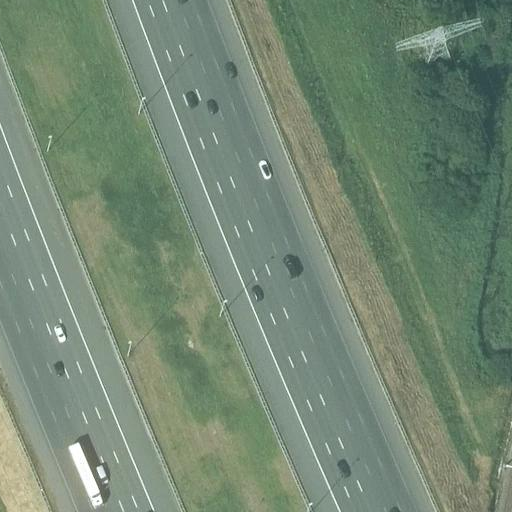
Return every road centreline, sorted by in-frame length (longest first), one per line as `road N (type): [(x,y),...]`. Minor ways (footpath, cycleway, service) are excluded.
road 1 (motorway): [(379,511),(264,248),(169,0)]
road 2 (motorway): [(0,221),(114,511)]
